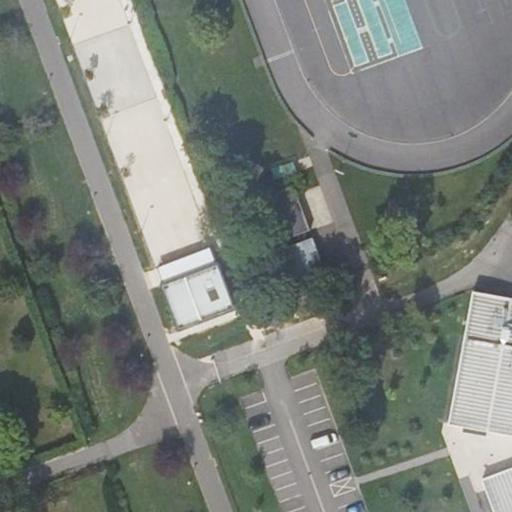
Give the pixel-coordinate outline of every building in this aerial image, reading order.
[(297,194),(295,195),(292,187),(272,194),(288,239),(311,231),(297,194)] [(216,236),(144,261),(176,354),(249,329),(216,236)] [(313,238),(271,254),(285,291),(327,275),(313,238)] [(511,295),(472,288),(447,422),(511,432),(511,295)] [(511,511),(511,464),(483,474),(496,511),(511,511)]
